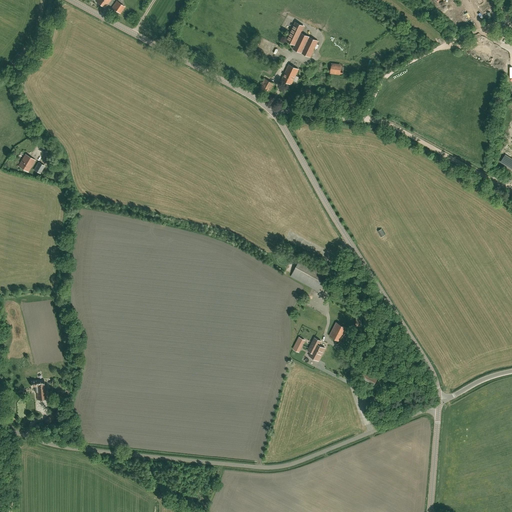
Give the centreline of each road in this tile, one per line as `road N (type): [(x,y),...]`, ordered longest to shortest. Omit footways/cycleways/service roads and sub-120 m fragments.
road 1 (unclassified): [(437,404),(269,467),(57,446),(0,424)]
road 2 (tertiary): [(437,404),(435,381),(273,113)]
road 3 (tertiary): [(273,113),(70,0)]
road 4 (track): [(511,191),(392,125),(359,119)]
road 5 (unknown): [(48,0),(11,81),(33,135)]
